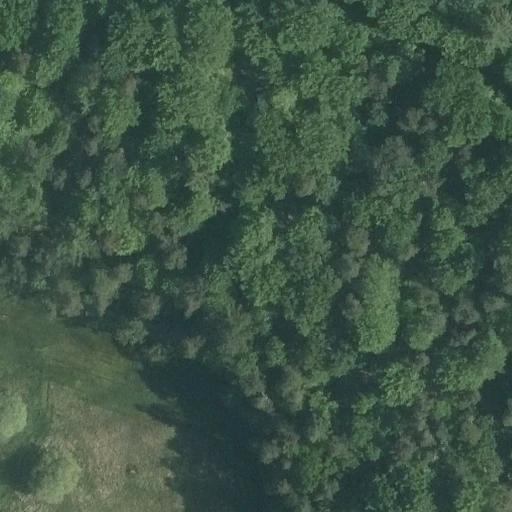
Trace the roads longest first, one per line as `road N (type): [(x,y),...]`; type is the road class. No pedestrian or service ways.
road 1 (tertiary): [(377,511),(272,155),(249,0)]
road 2 (track): [(301,258),(236,393)]
road 3 (track): [(386,0),(511,76)]
